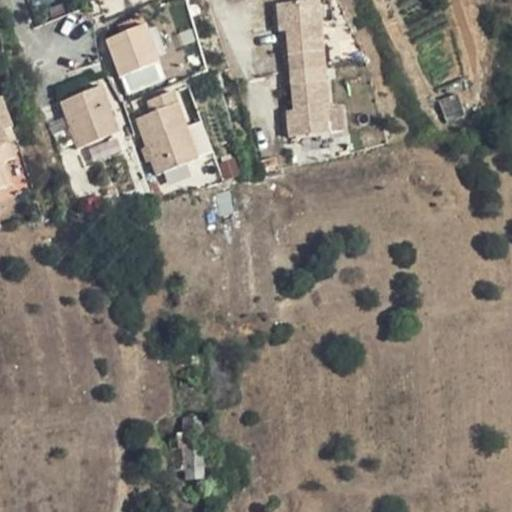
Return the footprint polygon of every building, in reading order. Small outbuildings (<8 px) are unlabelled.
[(328,19),(326,0),(292,0),(286,1),(287,20),(295,20),(296,28),(300,68),(323,66),(322,48),(331,47),(328,19)] [(338,0),(326,0),(328,19),(340,17),(338,0)] [(151,11),(130,18),(128,33),(149,26),(151,11)] [(288,28),(296,28),(295,20),(287,20),(288,28)] [(124,76),(162,62),(149,26),(128,33),(110,39),(124,76)] [(338,130),(336,107),(333,80),(325,81),(323,66),(300,68),(304,108),(305,115),(297,116),(299,133),(338,130)] [(111,82),(69,96),(86,143),(127,128),(111,82)] [(186,86),(180,88),(159,95),(163,106),(148,112),(169,168),(210,153),(186,86)] [(6,99),(0,101),(0,112),(7,132),(16,129),(6,99)] [(348,106),(336,107),(338,130),(351,129),(348,106)] [(296,108),(297,116),(305,115),(304,108),(296,108)] [(0,150),(11,146),(7,132),(0,112),(0,150)] [(16,145),(11,146),(0,150),(0,192),(16,187),(9,163),(21,160),(16,145)] [(235,364),(208,366),(211,404),(236,403),(235,364)] [(176,439),(170,440),(172,472),(185,472),(187,480),(203,479),(202,464),(207,463),(203,417),(182,419),(182,433),(177,433),(176,439)]
